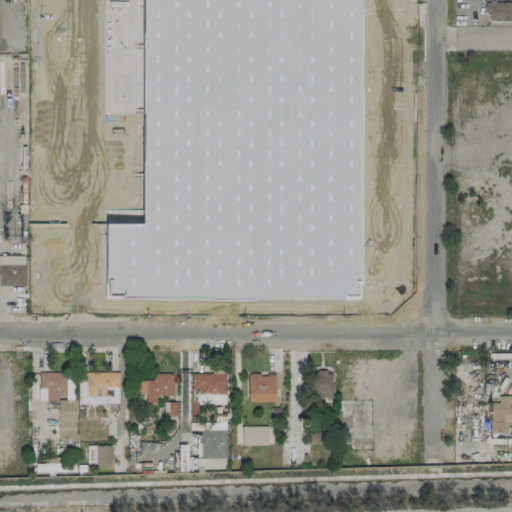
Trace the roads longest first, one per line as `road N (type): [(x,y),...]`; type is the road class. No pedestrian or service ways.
road 1 (residential): [(0,328),(511,326)]
road 2 (residential): [(438,0),(439,455)]
